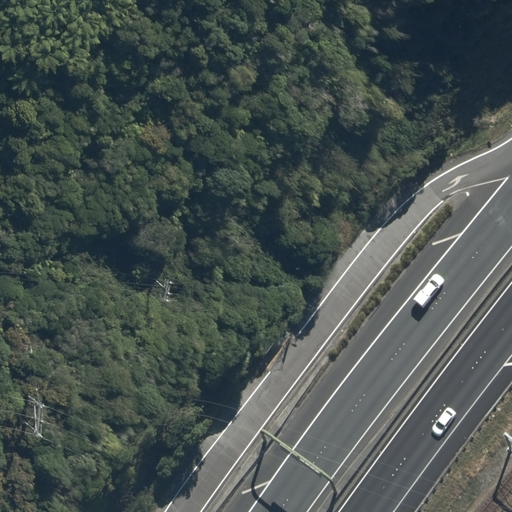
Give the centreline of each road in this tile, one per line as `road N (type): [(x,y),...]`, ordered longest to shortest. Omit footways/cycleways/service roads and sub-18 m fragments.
road 1 (trunk): [(278,511),(511,209)]
road 2 (trunk): [(511,319),(367,511)]
